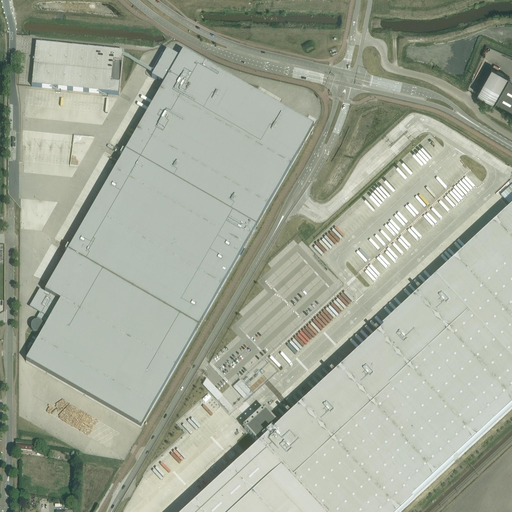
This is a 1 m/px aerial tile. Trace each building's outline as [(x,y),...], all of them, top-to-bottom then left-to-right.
[(94,15),(95,8),(46,6),(46,13),(94,15)] [(141,429),(313,128),(312,127),(306,139),(298,134),(296,136),(274,124),(282,110),(183,53),(179,59),(169,53),(166,58),(161,56),(152,72),(156,74),(155,77),(152,76),(151,78),(164,85),(125,153),(122,151),(120,155),(123,157),(70,249),(67,247),(65,251),(68,253),(44,293),(39,290),(33,301),(48,310),(55,298),(60,302),(52,315),(49,321),(47,325),(26,362),(141,429)] [(477,94),(495,103),(496,100),(511,109),(511,81),(509,78),(509,77),(492,67),(477,94)] [(58,92),(74,94),(76,77),(44,73),(43,82),(59,85),(58,92)] [(41,163),(41,157),(52,157),(52,149),(28,150),(28,153),(34,153),(34,158),(30,158),(30,167),(37,167),(37,163),(41,163)] [(263,409),(242,428),(259,445),(186,511),(400,511),(477,441),(511,408),(511,211),(279,426),(263,409)] [(39,314),(37,319),(47,325),(50,319),(40,313),(39,314)] [(31,327),(31,328),(31,329),(31,330),(32,331),(33,332),(34,333),(35,333),(36,334),(37,334),(38,334),(39,333),(40,333),(41,332),(42,331),(43,330),(43,328),(43,327),(43,326),(43,325),(42,324),(41,323),(40,322),(38,322),(37,321),(36,321),(35,322),(34,322),(33,323),(32,324),(32,325),(31,326),(31,327)] [(206,379),(203,385),(229,413),(233,409),(206,379)] [(251,393),(240,381),(233,387),(234,388),(237,385),(247,396),(251,393)] [(44,405),(44,396),(40,396),(40,398),(38,398),(38,401),(36,401),(35,411),(42,412),(42,405),(44,405)] [(54,405),(58,405),(59,396),(46,396),(46,398),(50,399),(54,399),(54,405)]
